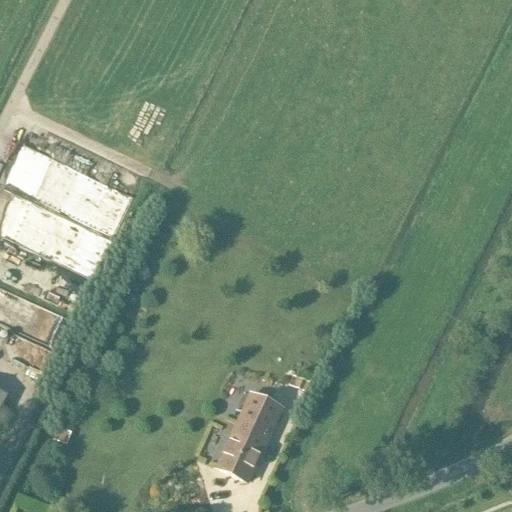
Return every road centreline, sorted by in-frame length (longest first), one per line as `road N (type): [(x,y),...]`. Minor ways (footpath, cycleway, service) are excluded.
road 1 (unclassified): [(361,511),(511,445)]
road 2 (track): [(0,133),(65,0)]
